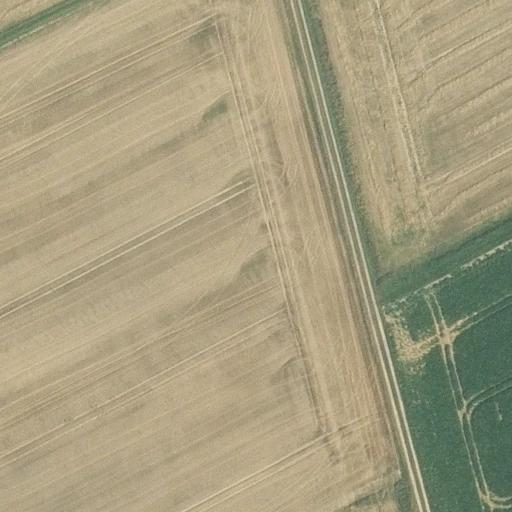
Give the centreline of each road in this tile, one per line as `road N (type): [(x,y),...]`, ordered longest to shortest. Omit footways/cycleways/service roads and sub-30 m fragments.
road 1 (track): [(424,511),(295,0)]
road 2 (track): [(371,302),(511,229)]
